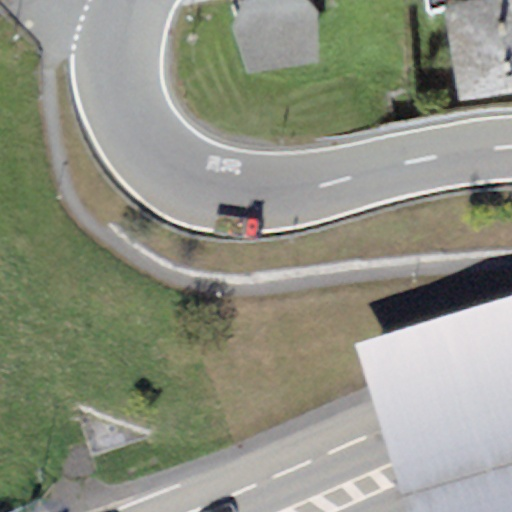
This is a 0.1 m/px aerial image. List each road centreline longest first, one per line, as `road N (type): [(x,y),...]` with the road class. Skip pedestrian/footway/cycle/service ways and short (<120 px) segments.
road 1 (unclassified): [(135,0),(120,42),(126,112),(165,167),(213,187),(269,193),(330,186),(511,149)]
road 2 (primary): [(511,400),(193,511)]
